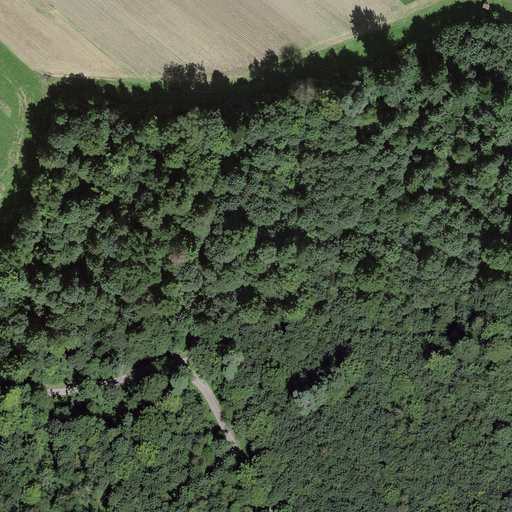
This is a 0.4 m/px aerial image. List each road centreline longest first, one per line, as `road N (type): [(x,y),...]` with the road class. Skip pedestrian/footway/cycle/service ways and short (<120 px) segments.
road 1 (track): [(185,364),(70,390),(0,394)]
road 2 (track): [(268,511),(185,364)]
